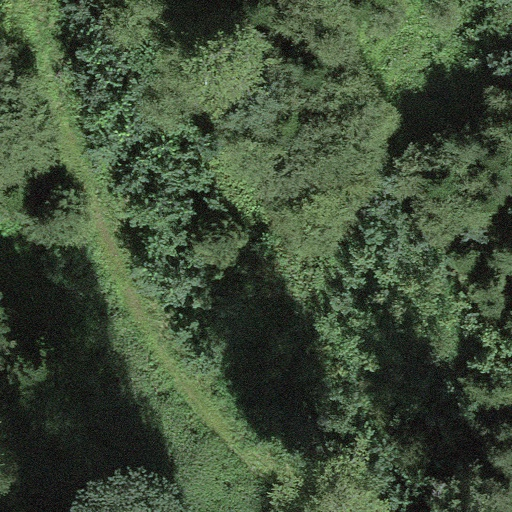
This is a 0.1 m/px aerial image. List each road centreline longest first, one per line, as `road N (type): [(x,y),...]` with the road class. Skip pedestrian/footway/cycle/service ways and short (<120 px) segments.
road 1 (track): [(312,511),(196,393),(130,285),(69,115),(62,0)]
road 2 (track): [(69,115),(32,0)]
